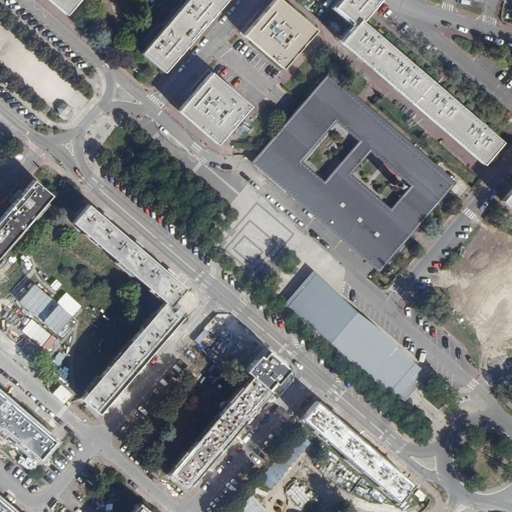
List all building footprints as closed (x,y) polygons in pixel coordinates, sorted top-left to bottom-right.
[(78,0),(52,0),(67,13),(78,0)] [(186,0),(140,54),(160,71),(178,50),(209,15),(221,0),(186,0)] [(272,0),(262,13),(244,33),(284,67),(313,33),(274,0),(272,0)] [(337,0),(332,6),(352,24),(337,40),(357,57),(394,88),(430,117),(468,149),(484,162),(502,142),(407,61),(359,20),(376,0),(337,0)] [(511,0),(503,0),(500,22),(511,25),(511,0)] [(247,109),(208,75),(196,89),(179,109),(218,142),(247,109)] [(258,165),(273,148),(324,192),(338,175),(407,234),(421,217),(404,203),(419,185),(351,127),(366,109),(326,75),(252,160),(258,165)] [(61,104),(57,109),(59,116),(66,116),(70,112),(68,104),(61,104)] [(404,203),(421,217),(451,182),(366,109),(351,127),(419,185),(404,203)] [(377,268),(407,234),(338,175),(324,192),(273,148),(258,165),(377,268)] [(0,254),(51,195),(33,180),(22,193),(17,199),(0,217),(0,254)] [(511,189),(502,201),(511,209),(511,189)] [(107,221),(101,216),(87,204),(72,222),(163,302),(80,398),(99,415),(110,401),(114,396),(138,369),(142,364),(166,336),(170,330),(182,317),(169,306),(185,287),(172,276),(166,272),(139,249),(134,244),(107,221)] [(511,268),(499,266),(492,316),(511,318),(511,268)] [(312,270),(280,306),(329,343),(353,365),(395,398),(397,395),(405,402),(425,377),(418,371),(420,369),(380,331),(357,313),(312,270)] [(198,299),(190,292),(181,302),(189,309),(198,299)] [(197,476),(201,471),(225,444),(230,438),(253,411),(258,406),(269,392),(252,376),(195,441),(167,474),(186,490),(197,476)] [(0,425),(39,459),(44,453),(55,441),(41,429),(36,425),(9,402),(3,397),(0,393),(0,425)] [(335,417),(329,413),(316,401),(300,419),(397,503),(413,485),(400,473),(395,469),(368,445),(362,441),(335,417)] [(12,511),(11,510),(5,505),(0,500),(0,511),(144,511),(139,507),(134,511),(12,511)]
